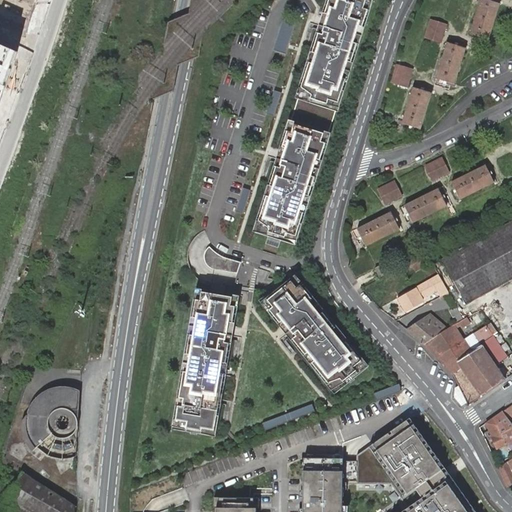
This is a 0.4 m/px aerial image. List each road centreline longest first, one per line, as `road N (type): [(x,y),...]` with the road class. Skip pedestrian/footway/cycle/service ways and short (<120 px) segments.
road 1 (secondary): [(105,511),(136,278),(192,0)]
road 2 (residential): [(458,427),(340,283),(331,236),(352,158)]
road 3 (residential): [(0,162),(58,0)]
road 4 (residential): [(352,158),(365,163),(407,153),(511,105)]
road 5 (residential): [(352,158),(403,0)]
